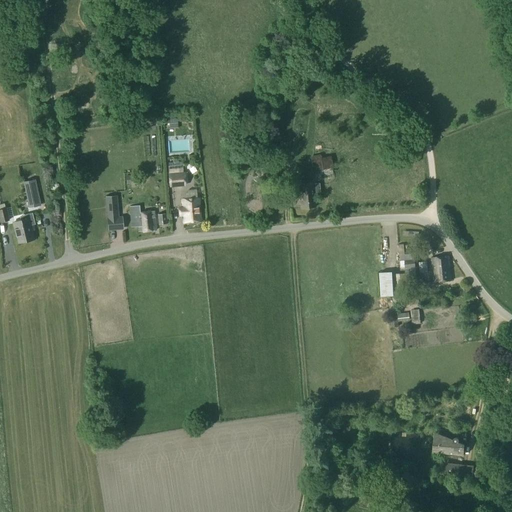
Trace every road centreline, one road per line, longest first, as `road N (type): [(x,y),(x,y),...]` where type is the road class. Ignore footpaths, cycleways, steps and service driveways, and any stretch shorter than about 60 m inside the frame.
road 1 (unclassified): [(0,276),(173,238),(407,216),(432,221),(511,320)]
road 2 (track): [(275,0),(426,137),(432,221)]
road 3 (track): [(300,511),(309,463),(292,227)]
road 4 (track): [(71,258),(42,4)]
road 5 (track): [(469,460),(492,325),(502,311)]
